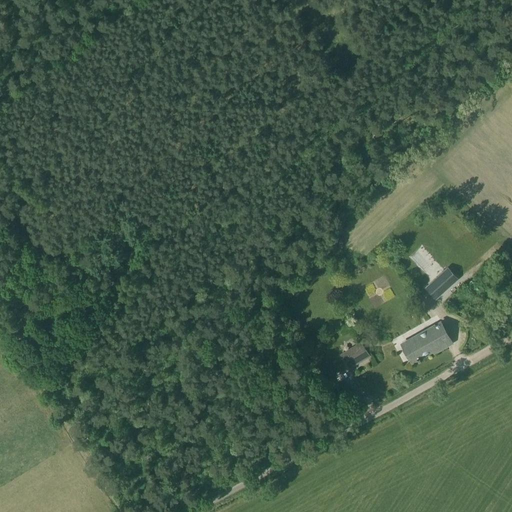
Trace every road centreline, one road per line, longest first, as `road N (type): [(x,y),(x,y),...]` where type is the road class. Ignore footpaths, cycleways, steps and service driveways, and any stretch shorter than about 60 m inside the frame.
road 1 (unclassified): [(189,511),(511,337)]
road 2 (track): [(123,511),(0,309)]
